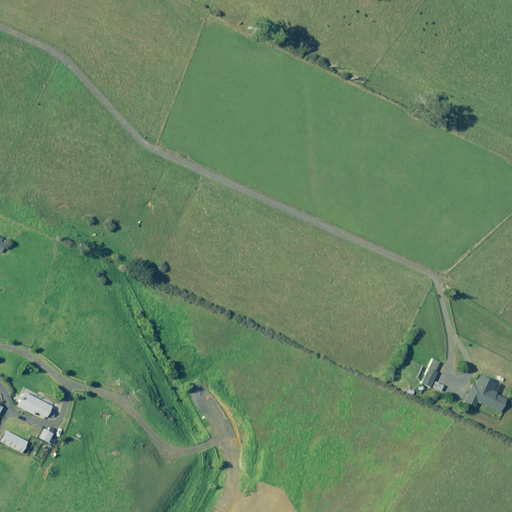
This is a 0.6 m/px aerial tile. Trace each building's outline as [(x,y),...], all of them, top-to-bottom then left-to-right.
[(438,362),(433,359),(429,368),(427,367),(419,383),(429,387),(436,373),(434,372),(438,362)] [(497,393),(500,385),(478,375),(474,385),(472,384),(464,402),(474,407),(477,402),(499,413),(506,397),(497,393)] [(442,385),(434,382),(431,387),(439,391),(442,385)] [(411,397),(413,392),(406,389),(404,394),(411,397)] [(51,404),(24,390),(15,406),(33,415),(34,412),(44,417),(51,404)] [(50,434),(42,429),(37,438),(49,444),(51,440),(48,438),(50,434)] [(26,442),(5,431),(0,439),(0,442),(21,453),(26,442)]
